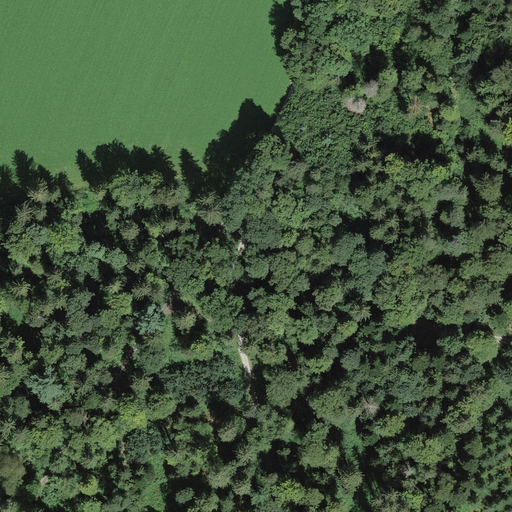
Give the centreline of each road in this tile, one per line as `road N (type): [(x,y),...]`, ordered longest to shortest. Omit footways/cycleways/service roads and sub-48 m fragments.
road 1 (track): [(511,344),(367,302),(242,204),(17,511)]
road 2 (track): [(278,511),(237,333),(242,204),(253,182)]
road 3 (track): [(0,184),(253,182)]
road 4 (track): [(253,182),(323,0)]
